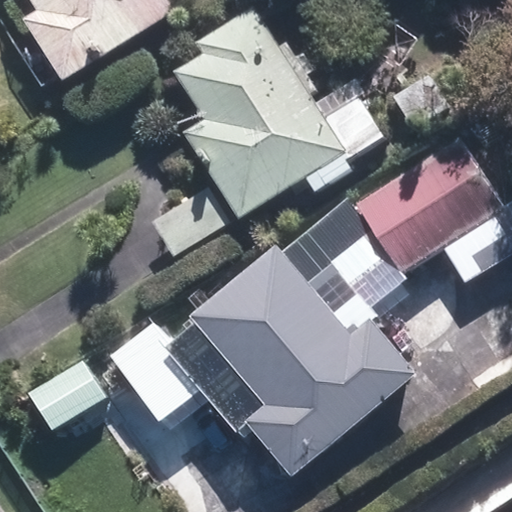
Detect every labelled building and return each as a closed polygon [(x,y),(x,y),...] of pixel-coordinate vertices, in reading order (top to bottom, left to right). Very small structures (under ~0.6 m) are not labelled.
[(75,86),(201,5),(197,0),(36,0),(46,15),(34,22),(75,86)] [(155,227),(176,262),(312,181),(321,196),(361,172),(354,160),(390,139),(365,98),(331,119),(310,83),(322,76),(311,57),(304,61),(295,45),(288,49),(266,12),(204,48),(210,58),(182,75),(213,126),(192,138),(222,187),(155,227)] [(440,74),(398,98),(420,135),(462,111),(440,74)] [(511,211),(466,141),(364,206),(409,276),(511,211)] [(358,338),(283,249),(197,320),(272,410),(253,426),(300,482),(425,378),(378,322),(358,338)]
